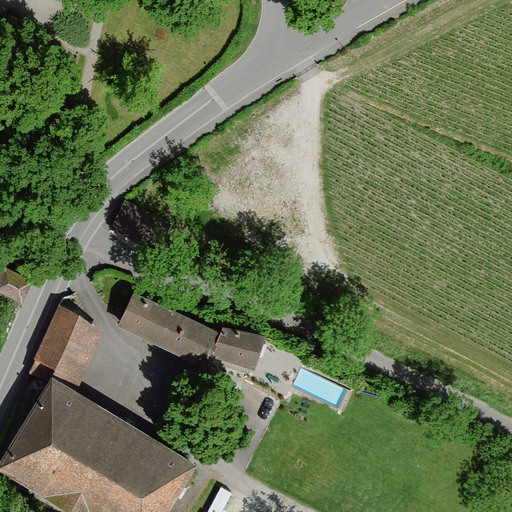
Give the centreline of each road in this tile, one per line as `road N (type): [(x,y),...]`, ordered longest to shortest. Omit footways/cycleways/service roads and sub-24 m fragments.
road 1 (unclassified): [(511,427),(312,328),(68,234)]
road 2 (track): [(300,48),(322,225),(244,239),(214,233),(172,208)]
road 3 (tertiary): [(268,65),(132,161),(68,234)]
road 4 (track): [(322,225),(352,292),(371,313),(511,387)]
road 5 (track): [(478,0),(309,92)]
road 6 (tertiary): [(68,234),(0,390)]
road 7 (tertiary): [(379,0),(268,65)]
